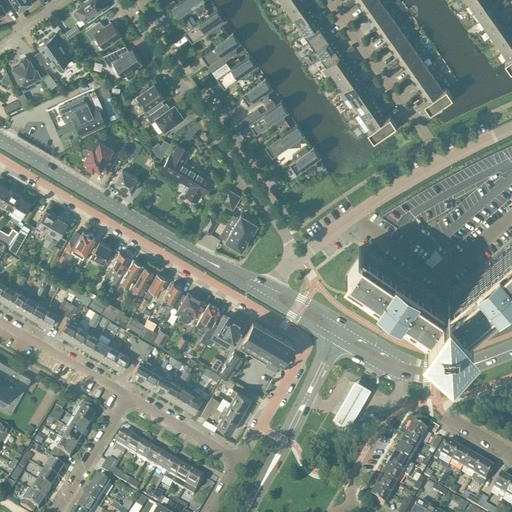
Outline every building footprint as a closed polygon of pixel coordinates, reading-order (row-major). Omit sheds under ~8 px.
[(12,0),(19,9),(18,9),(19,10),(20,9),(19,9),(31,1),(31,2),(32,1),(31,0),(31,1),(30,0),(12,0)] [(104,4),(100,0),(87,0),(77,8),(77,9),(74,11),(74,13),(78,19),(80,19),(83,17),(84,18),(85,17),(88,21),(102,11),(102,10),(101,11),(98,8),(104,4)] [(174,0),(168,0),(164,3),(168,9),(176,3),(174,0)] [(202,1),(203,0),(180,0),(176,3),(168,9),(176,20),(193,8),(202,6),(202,1)] [(285,0),(282,2),(288,10),(301,0),(285,0)] [(301,0),(288,10),(293,18),(309,6),(310,8),(316,4),(313,1),(308,5),(304,0),(301,0)] [(369,0),(360,6),(365,12),(366,14),(382,3),(380,0),(369,0)] [(474,0),(469,4),(474,12),(491,0),(490,0),(474,0)] [(474,12),(480,20),(496,8),(497,10),(503,6),(500,3),(495,6),(491,0),(474,12)] [(365,12),(359,16),(362,19),(367,16),(371,22),(388,10),(382,3),(366,14),(365,12)] [(293,18),(299,26),(315,15),(310,8),(309,6),(293,18)] [(480,20),(485,27),(502,16),(497,10),(496,8),(480,20)] [(218,24),(223,20),(225,19),(217,9),(216,10),(184,32),(192,42),(209,30),(219,29),(218,24)] [(371,22),(376,28),(377,30),(393,18),(388,10),(371,22)] [(299,26),(304,34),(321,23),(322,24),(327,20),(325,17),(319,21),(315,15),(299,26)] [(485,27),(491,35),(507,24),(508,26),(511,23),(511,19),(511,18),(506,22),(502,16),(485,27)] [(376,28),(370,32),(373,35),(378,31),(382,38),(399,26),(393,18),(377,30),(376,28)] [(187,19),(179,24),(184,31),(192,25),(187,19)] [(100,20),(85,31),(92,40),(96,36),(104,48),(121,36),(111,21),(106,25),(103,25),(100,20)] [(304,34),(310,42),(326,30),(322,24),(321,23),(304,34)] [(76,24),(64,33),(68,38),(80,30),(76,24)] [(491,35),(496,43),(511,32),(511,30),(508,26),(507,24),(491,35)] [(404,34),(399,26),(382,38),(387,44),(388,45),(404,34)] [(310,42),(315,50),(332,38),(333,40),(338,36),(336,33),(330,36),(326,30),(310,42)] [(234,47),(239,43),(241,42),(233,32),(232,33),(200,55),(208,65),(225,53),(235,52),(234,47)] [(511,32),(496,43),(502,51),(511,44),(511,32)] [(64,63),(71,58),(55,34),(38,46),(41,50),(34,55),(44,69),(50,64),(54,70),(56,69),(57,70),(59,71),(60,72),(62,72),(64,71),(65,70),(66,68),(66,66),(65,64),(64,63)] [(387,44),(382,47),(384,51),(389,47),(394,53),(410,42),(404,34),(388,45),(387,44)] [(315,50),(321,58),(337,46),(333,40),(332,38),(315,50)] [(394,53),(398,60),(399,61),(416,50),(410,42),(394,53)] [(511,44),(502,51),(507,59),(508,59),(511,55),(511,44)] [(118,48),(103,56),(117,76),(122,73),(123,74),(127,71),(129,74),(135,70),(133,67),(141,61),(138,57),(140,56),(136,51),(135,52),(132,48),(128,50),(124,45),(118,48)] [(321,58),(326,65),(343,54),(344,56),(349,52),(347,49),(341,52),(337,46),(321,58)] [(398,60),(393,64),(395,67),(400,63),(405,69),(421,58),(416,50),(399,61),(398,60)] [(326,65),(332,73),(348,62),(344,56),(343,54),(326,65)] [(250,70),(255,66),(257,65),(249,55),(248,56),(230,68),(216,78),(224,88),(241,76),(251,75),(250,70)] [(21,63),(13,67),(21,84),(24,91),(36,85),(33,78),(40,75),(36,68),(34,69),(30,59),(28,60),(26,57),(20,60),(21,63)] [(405,69),(409,76),(410,77),(427,66),(421,58),(405,69)] [(226,61),(212,71),(216,78),(230,68),(226,61)] [(332,73),(337,81),(354,70),(355,71),(360,68),(358,64),(353,68),(348,62),(332,73)] [(409,76),(404,79),(406,83),(411,79),(416,85),(432,74),(427,66),(410,77),(409,76)] [(337,81),(343,89),(359,78),(355,71),(354,70),(337,81)] [(43,78),(51,88),(56,84),(48,74),(43,78)] [(416,85),(420,91),(421,93),(438,81),(432,74),(416,85)] [(266,93),(271,89),(273,88),(265,77),(264,78),(261,80),(256,84),(241,95),(248,106),(257,100),(267,98),(266,93)] [(343,89),(349,97),(365,86),(366,87),(371,84),(369,80),(364,84),(359,78),(343,89)] [(420,91),(415,95),(417,98),(422,95),(426,100),(427,101),(443,89),(438,81),(421,93),(420,91)] [(137,94),(150,113),(164,103),(160,98),(164,96),(154,83),(149,86),(148,85),(141,89),(142,91),(137,94)] [(106,85),(100,88),(104,98),(111,95),(106,85)] [(349,97),(354,105),(371,94),(366,87),(365,86),(349,97)] [(427,101),(426,100),(423,102),(430,111),(452,96),(446,87),(443,89),(427,101)] [(89,93),(58,107),(64,121),(73,117),(81,135),(105,124),(97,105),(95,106),(89,93)] [(354,105),(360,113),(376,101),(377,103),(382,99),(380,96),(375,100),(371,94),(354,105)] [(19,100),(4,107),(7,113),(22,106),(19,100)] [(282,116),(287,112),(289,111),(281,100),(280,101),(262,114),(248,123),(256,134),(273,122),(283,121),(282,116)] [(220,101),(214,106),(217,109),(223,105),(220,101)] [(360,113),(365,121),(381,109),(377,103),(376,101),(360,113)] [(164,103),(150,113),(147,115),(151,122),(157,118),(164,129),(172,123),(173,125),(179,121),(178,119),(182,116),(181,114),(182,113),(178,107),(176,108),(174,104),(167,109),(164,103)] [(258,108),(236,123),(241,129),(248,123),(262,114),(258,108)] [(365,121),(370,128),(371,128),(387,117),(387,116),(381,109),(365,121)] [(371,128),(370,128),(367,130),(374,139),(396,123),(389,114),(387,116),(387,117),(371,128)] [(298,139),(303,135),(305,134),(297,123),(296,124),(264,146),(272,157),(289,145),(299,144),(298,139)] [(93,144),(90,148),(87,146),(85,146),(84,146),(83,146),(82,147),(80,148),(80,150),(80,152),(81,154),(82,156),(85,157),(84,160),(88,162),(86,165),(93,169),(95,166),(100,169),(101,168),(107,172),(118,151),(113,149),(114,147),(99,139),(95,146),(93,144)] [(159,142),(151,147),(156,153),(155,154),(162,158),(171,143),(164,139),(161,145),(159,142)] [(136,141),(131,148),(137,152),(141,144),(136,141)] [(382,214),(380,215),(396,226),(390,235),(432,264),(511,194),(511,142),(499,149),(472,162),(446,176),(420,190),(394,206),(382,214)] [(162,169),(190,186),(185,194),(196,200),(201,192),(203,193),(205,190),(208,191),(211,185),(209,183),(212,179),(183,162),(189,152),(178,145),(172,155),(170,155),(162,169)] [(305,145),(292,155),(295,159),(308,150),(305,145)] [(314,162),(320,158),(321,157),(313,146),(312,147),(308,150),(295,159),(289,164),(296,174),(305,168),(315,167),(314,162)] [(325,166),(319,171),(322,175),(328,171),(325,166)] [(139,179),(122,169),(115,182),(132,192),(139,179)] [(303,186),(301,182),(292,188),(294,192),(303,186)] [(0,201),(8,188),(0,183),(0,201)] [(8,188),(0,201),(0,202),(11,209),(19,195),(8,188)] [(232,208),(239,196),(227,189),(220,201),(232,208)] [(19,195),(11,209),(23,216),(31,201),(19,195)] [(47,231),(56,215),(46,209),(36,227),(40,229),(41,227),(47,231)] [(233,226),(249,236),(253,229),(255,230),(256,230),(258,226),(258,225),(256,224),(257,223),(241,213),(233,226)] [(56,239),(53,244),(57,246),(54,251),(58,254),(67,239),(59,234),(67,221),(56,215),(47,231),(44,237),(49,239),(51,239),(52,237),(56,239)] [(209,233),(216,221),(210,217),(203,229),(209,233)] [(245,242),(249,236),(233,226),(225,240),(241,249),(242,247),(244,248),(245,248),(247,245),(247,243),(245,242)] [(13,227),(4,239),(10,243),(18,231),(13,227)] [(21,228),(9,248),(16,252),(28,232),(21,228)] [(75,244),(69,240),(58,260),(63,263),(66,257),(70,259),(74,252),(83,257),(94,237),(93,237),(94,235),(93,233),(92,233),(91,232),(87,233),(83,231),(75,244)] [(96,260),(97,258),(102,261),(103,261),(107,263),(114,250),(110,248),(110,247),(99,240),(91,255),(90,257),(96,260)] [(450,299),(449,299),(452,302),(471,324),(472,332),(472,333),(476,330),(477,329),(475,328),(476,327),(480,324),(480,323),(487,317),(488,318),(488,317),(488,316),(491,314),(492,313),(492,314),(493,313),(492,313),(500,307),(500,306),(502,305),(504,303),(505,303),(505,302),(508,299),(511,296),(511,241),(502,250),(502,251),(503,252),(492,262),(491,261),(490,260),(477,272),(478,272),(479,273),(467,283),(466,282),(453,293),(454,295),(451,297),(451,298),(450,299)] [(345,275),(346,275),(346,276),(366,289),(386,303),(407,317),(425,329),(427,326),(428,326),(440,309),(443,305),(438,302),(440,300),(438,300),(436,298),(436,297),(433,295),(426,290),(422,288),(417,285),(418,285),(417,284),(417,285),(413,282),(409,280),(410,279),(402,274),(395,269),(395,270),(391,267),(391,266),(390,266),(386,264),(382,261),(383,261),(379,258),(372,253),(369,251),(368,252),(366,250),(364,249),(364,248),(363,247),(362,250),(358,255),(354,260),(351,266),(347,271),(345,274),(345,275)] [(111,265),(108,271),(120,277),(123,272),(127,265),(126,264),(130,258),(119,252),(111,265)] [(133,259),(122,278),(116,287),(116,288),(120,290),(124,284),(129,286),(142,265),(133,259)] [(148,285),(146,284),(153,272),(144,267),(132,288),(142,294),(148,285)] [(68,284),(74,287),(82,272),(77,269),(68,284)] [(154,291),(158,293),(166,279),(157,273),(149,288),(145,295),(149,298),(154,291)] [(0,297),(8,302),(16,289),(5,283),(0,291),(0,297)] [(174,303),(175,301),(180,292),(182,288),(173,283),(161,304),(165,307),(170,310),(174,303)] [(18,308),(26,295),(16,289),(8,302),(18,308)] [(72,289),(66,300),(70,302),(76,292),(72,289)] [(176,311),(180,314),(178,318),(183,320),(197,296),(188,291),(186,295),(180,292),(175,301),(180,304),(176,311)] [(29,315),(36,301),(26,295),(18,308),(29,315)] [(427,326),(425,329),(427,331),(426,332),(429,335),(430,336),(432,337),(435,339),(443,344),(442,345),(443,345),(444,345),(451,350),(452,348),(453,350),(459,345),(460,344),(460,343),(467,338),(467,337),(470,335),(471,334),(473,333),(472,333),(472,332),(471,324),(452,302),(449,299),(450,299),(449,297),(450,297),(449,295),(447,297),(448,298),(446,299),(440,300),(438,302),(443,305),(440,309),(428,326),(427,326)] [(197,296),(183,320),(188,323),(193,314),(197,316),(205,301),(197,296)] [(94,297),(93,298),(89,305),(101,312),(106,304),(94,297)] [(143,297),(140,303),(145,306),(148,300),(143,297)] [(64,313),(70,302),(66,300),(64,298),(57,309),(64,313)] [(39,321),(47,307),(36,301),(29,315),(39,321)] [(70,302),(64,313),(71,317),(77,306),(70,302)] [(209,329),(207,331),(206,330),(200,340),(203,342),(206,344),(207,343),(217,325),(217,324),(213,322),(219,312),(218,308),(209,303),(196,325),(199,326),(201,328),(202,328),(203,325),(206,321),(211,324),(209,329)] [(47,307),(39,321),(50,327),(57,313),(47,307)] [(105,307),(102,312),(113,319),(116,313),(105,307)] [(116,313),(113,319),(118,322),(122,316),(124,312),(120,309),(117,314),(116,313)] [(92,325),(98,313),(95,311),(88,323),(92,325)] [(98,313),(92,325),(95,327),(102,315),(98,313)] [(217,325),(207,343),(210,345),(214,339),(227,347),(230,342),(231,340),(234,342),(238,336),(240,332),(242,329),(245,324),(243,323),(244,321),(243,321),(241,319),(236,316),(235,318),(229,315),(228,316),(223,314),(217,324),(217,325)] [(139,332),(144,324),(131,316),(126,325),(139,332)] [(70,338),(77,325),(67,319),(59,332),(70,338)] [(278,370),(293,344),(283,338),(273,332),(263,326),(253,320),(238,346),(248,352),(253,344),(263,350),(273,355),(268,364),(278,370)] [(116,330),(118,325),(110,321),(107,325),(116,330)] [(80,345),(88,331),(77,325),(70,338),(80,345)] [(139,333),(138,334),(152,342),(157,332),(153,330),(145,325),(144,325),(139,333)] [(90,351),(98,337),(88,331),(80,345),(90,351)] [(158,333),(153,340),(162,346),(167,338),(158,333)] [(181,335),(177,344),(183,347),(188,339),(181,335)] [(101,357),(109,343),(98,337),(90,351),(101,357)] [(130,347),(138,352),(145,341),(140,338),(138,341),(135,340),(134,342),(130,347)] [(152,363),(146,360),(148,357),(146,356),(150,349),(152,345),(149,343),(145,341),(138,352),(143,355),(139,361),(131,374),(142,381),(150,367),(152,363)] [(111,363),(119,349),(109,343),(101,357),(111,363)] [(119,349),(111,363),(122,369),(130,356),(119,349)] [(234,350),(219,371),(224,375),(223,375),(229,378),(243,356),(234,350)] [(171,356),(168,361),(175,365),(178,360),(171,356)] [(217,358),(211,366),(216,369),(222,361),(217,358)] [(0,407),(10,413),(13,409),(24,390),(26,387),(28,383),(31,378),(0,360),(0,407)] [(191,367),(189,366),(187,365),(181,376),(185,379),(189,372),(189,371),(191,367)] [(150,367),(142,381),(152,387),(160,373),(150,367)] [(206,367),(203,372),(218,381),(221,375),(206,367)] [(163,393),(171,379),(160,373),(152,387),(163,393)] [(220,381),(231,388),(235,382),(229,378),(223,375),(220,381)] [(370,384),(354,375),(344,393),(332,413),(348,422),(360,402),(370,384)] [(173,399),(181,385),(171,379),(163,393),(173,399)] [(184,405),(191,391),(181,385),(173,399),(184,405)] [(192,391),(191,391),(184,405),(194,411),(195,410),(199,413),(206,401),(202,398),(199,396),(201,392),(194,388),(192,391)] [(230,401),(244,409),(250,398),(233,388),(230,394),(233,396),(230,401)] [(217,399),(211,396),(208,402),(214,405),(217,399)] [(244,409),(230,401),(226,406),(224,405),(221,410),(238,420),(244,409)] [(208,402),(201,415),(206,418),(214,405),(208,402)] [(75,420),(88,428),(95,417),(92,416),(95,411),(82,403),(79,408),(82,409),(75,420)] [(238,420),(221,410),(218,416),(220,418),(216,424),(230,432),(238,420)] [(88,428),(75,420),(69,430),(82,438),(88,428)] [(13,431),(0,422),(0,443),(1,445),(7,434),(10,436),(13,431)] [(421,427),(427,431),(430,426),(424,422),(421,427)] [(407,434),(418,440),(421,443),(427,432),(413,424),(407,434)] [(27,428),(24,433),(31,437),(34,433),(27,428)] [(82,438),(69,430),(63,440),(76,448),(82,438)] [(126,451),(132,440),(133,438),(123,432),(115,445),(126,451)] [(418,440),(407,434),(401,445),(415,453),(421,443),(418,440)] [(429,448),(435,451),(441,440),(436,437),(429,448)] [(133,438),(132,440),(126,451),(135,457),(143,444),(133,438)] [(76,448),(63,440),(57,450),(54,449),(51,454),(64,462),(67,457),(70,459),(76,448)] [(440,457),(451,463),(459,449),(447,442),(446,444),(443,442),(433,459),(437,461),(440,457)] [(146,463),(153,450),(143,444),(135,457),(146,463)] [(395,455),(409,464),(415,453),(401,445),(395,455)] [(462,470),(471,456),(459,449),(451,463),(462,470)] [(153,450),(146,463),(155,468),(163,455),(153,450)] [(425,459),(429,462),(433,455),(428,453),(425,459)] [(64,462),(51,454),(48,459),(51,461),(44,471),(58,479),(64,468),(61,467),(64,462)] [(163,455),(155,468),(165,474),(173,461),(163,455)] [(388,466),(403,474),(409,464),(395,455),(388,466)] [(473,476),(482,462),(471,456),(462,470),(473,476)] [(419,469),(423,472),(425,468),(426,468),(429,462),(425,459),(421,465),(421,466),(419,469)] [(173,484),(183,467),(173,461),(165,474),(163,478),(173,484)] [(482,462),(473,476),(485,483),(493,469),(482,462)] [(17,469),(22,472),(25,467),(20,464),(17,469)] [(105,465),(102,470),(112,476),(115,471),(105,465)] [(403,474),(388,466),(382,476),(397,485),(403,474)] [(185,486),(193,473),(183,467),(173,484),(183,490),(185,486)] [(58,479),(44,471),(38,481),(51,489),(58,479)] [(117,479),(120,474),(115,471),(112,476),(117,479)] [(427,471),(424,476),(430,479),(433,474),(427,471)] [(193,473),(185,486),(195,492),(203,478),(193,473)] [(413,480),(417,483),(421,486),(425,480),(420,477),(416,475),(413,480)] [(504,497),(511,483),(511,481),(501,475),(493,490),(504,497)] [(90,488),(103,496),(111,485),(110,485),(113,480),(106,476),(103,481),(97,477),(90,488)] [(397,485),(382,476),(376,486),(391,495),(397,485)] [(131,487),(134,482),(129,479),(126,484),(131,487)] [(51,489),(38,481),(32,491),(28,489),(28,490),(45,500),(51,489)] [(134,482),(131,487),(136,490),(140,485),(134,482)] [(447,482),(444,488),(450,491),(453,485),(447,482)] [(421,486),(417,483),(413,489),(418,492),(421,486)] [(435,485),(432,489),(438,493),(441,489),(435,485)] [(453,485),(450,491),(455,495),(458,489),(453,485)] [(391,495),(376,486),(370,498),(385,506),(391,495)] [(103,496),(90,488),(84,499),(97,507),(103,496)] [(441,489),(438,493),(445,497),(447,492),(441,489)] [(45,500),(28,490),(22,499),(23,500),(20,505),(30,511),(33,511),(35,508),(39,510),(45,500)] [(151,499),(154,493),(149,490),(146,496),(151,499)] [(154,493),(151,499),(156,502),(158,503),(161,498),(163,494),(156,490),(154,493)] [(477,507),(483,497),(477,494),(475,498),(470,495),(466,501),(477,507)] [(405,503),(409,506),(413,500),(408,497),(405,503)] [(483,497),(477,507),(485,511),(495,511),(496,510),(486,504),(488,500),(483,497)] [(93,511),(97,507),(84,499),(77,509),(81,511),(93,511)] [(128,511),(132,505),(127,501),(122,508),(128,511)] [(171,510),(173,511),(183,511),(184,511),(186,506),(177,501),(174,505),(171,510)] [(171,510),(174,505),(169,502),(166,507),(171,510)] [(397,511),(405,511),(409,506),(405,503),(404,502),(397,511)] [(427,511),(430,508),(419,502),(413,511),(427,511)]
